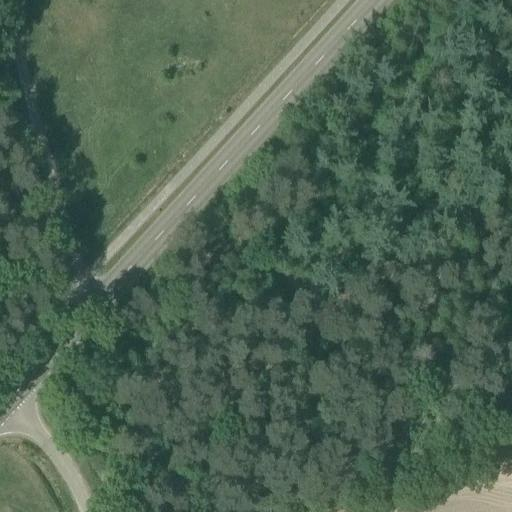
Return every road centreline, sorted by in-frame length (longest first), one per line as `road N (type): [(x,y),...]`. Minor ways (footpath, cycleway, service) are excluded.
road 1 (secondary): [(8,400),(375,0)]
road 2 (track): [(511,192),(339,298),(269,366),(170,420),(79,492)]
road 3 (track): [(0,0),(83,284)]
road 4 (unclassified): [(86,511),(47,439),(8,400)]
